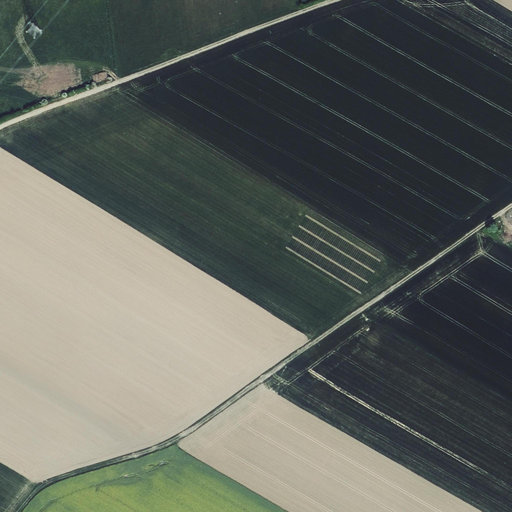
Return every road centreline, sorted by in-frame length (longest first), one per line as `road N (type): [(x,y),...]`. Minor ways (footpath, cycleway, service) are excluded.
road 1 (track): [(20,511),(44,481),(169,442),(511,205)]
road 2 (track): [(0,123),(330,0)]
